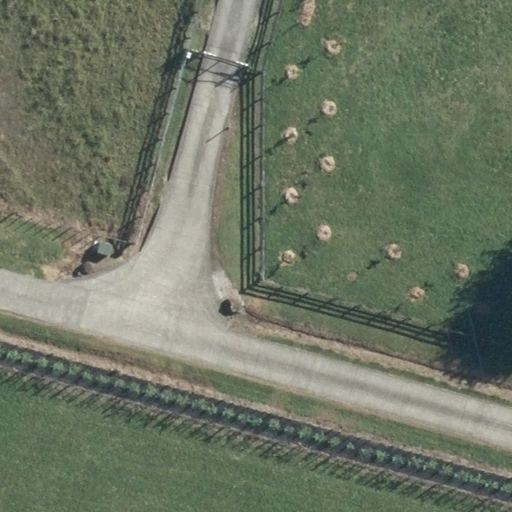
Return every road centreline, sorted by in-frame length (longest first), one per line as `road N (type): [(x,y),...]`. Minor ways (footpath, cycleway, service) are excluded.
road 1 (unknown): [(160,334),(511,425)]
road 2 (unknown): [(160,334),(246,0)]
road 3 (unknown): [(0,293),(160,334)]
